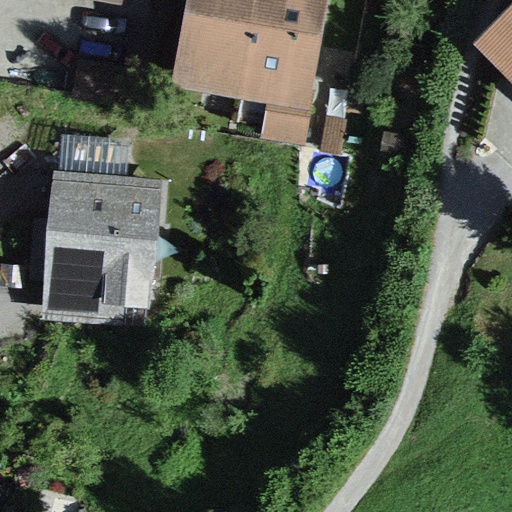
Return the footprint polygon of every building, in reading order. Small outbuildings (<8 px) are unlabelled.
[(290,93),(306,0),(209,0),(198,67),(247,76),(238,124),(301,135),(309,96),(290,93)] [(511,23),(497,39),(511,54),(511,23)] [(139,102),(145,71),(79,60),(74,90),(139,102)] [(63,131),(62,174),(130,174),(130,131),(63,131)] [(144,299),(152,193),(70,187),(61,304),(106,308),(107,296),(144,299)]
